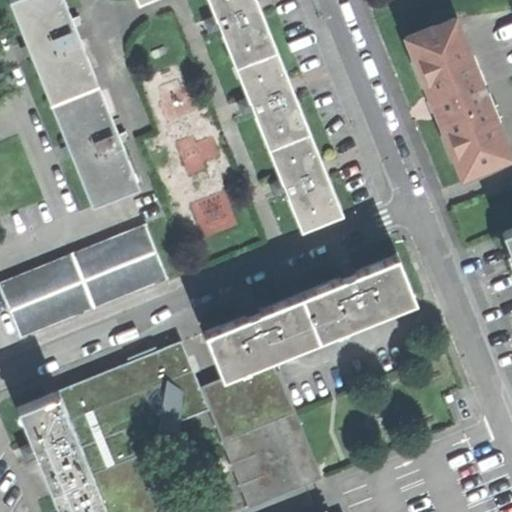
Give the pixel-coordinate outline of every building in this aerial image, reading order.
[(73,158),(90,200),(136,181),(62,0),(8,0),(23,35),(73,158)] [(136,0),(208,0),(300,225),(341,209),(328,176),(292,88),(256,0),(136,0)] [(423,80),(434,108),(482,88),(453,19),(406,38),(423,80)] [(434,108),(462,176),(510,157),(482,88),(434,108)] [(0,281),(0,285),(20,336),(167,277),(146,224),(0,281)] [(511,257),(511,226),(501,231),(511,257)] [(205,331),(223,375),(269,356),(414,298),(396,254),(345,274),(250,313),(205,331)] [(36,454),(52,493),(126,463),(113,431),(202,396),(198,385),(180,341),(17,407),(31,441),(36,454)] [(275,370),(269,356),(223,375),(198,385),(202,396),(207,408),(247,506),(320,476),(277,369),(275,370)] [(207,408),(202,396),(113,431),(126,463),(129,470),(143,481),(153,507),(151,511),(158,511),(159,500),(150,479),(142,472),(129,439),(207,408)] [(25,459),(36,454),(31,441),(20,446),(22,452),(25,459)] [(129,470),(126,463),(52,493),(59,511),(151,511),(153,507),(143,481),(129,470)]
